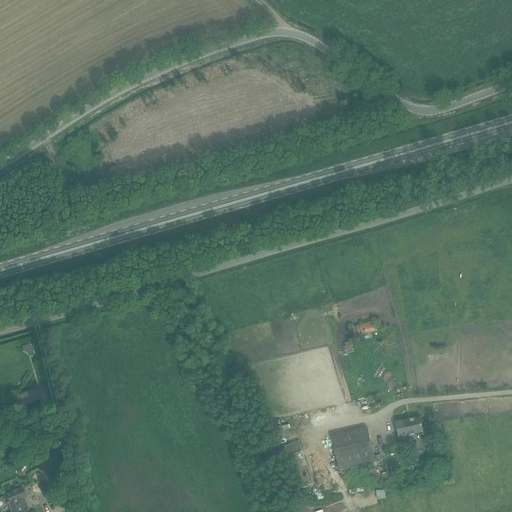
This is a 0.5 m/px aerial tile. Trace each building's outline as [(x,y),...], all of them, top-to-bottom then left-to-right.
[(355,338),(378,331),(375,321),(352,328),(355,338)] [(359,337),(351,339),(354,349),(362,347),(359,337)] [(346,354),(354,352),(351,342),(343,344),(346,354)] [(414,435),(424,433),(421,418),(396,423),(400,442),(415,439),(414,435)] [(375,462),(368,428),(332,436),(340,470),(375,462)] [(13,511),(11,511),(10,511),(34,511),(35,511),(34,511),(26,511),(21,498),(26,496),(23,489),(17,491),(17,490),(12,492),(12,494),(7,496),(13,511)]
